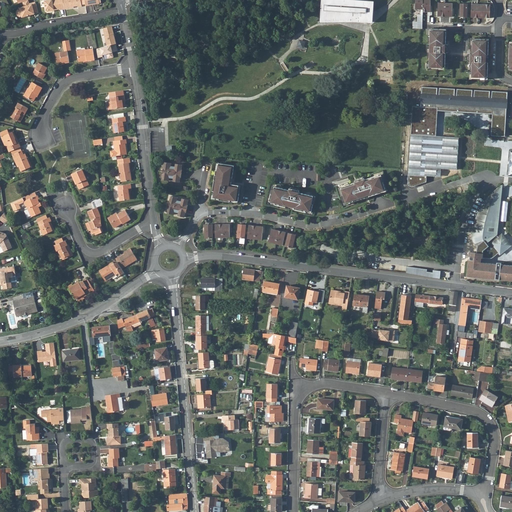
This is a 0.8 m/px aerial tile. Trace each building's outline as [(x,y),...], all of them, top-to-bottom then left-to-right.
[(28,0),(27,0),(23,2),(24,6),(19,7),(19,8),(18,9),(16,12),(17,15),(20,17),(21,16),(22,17),(27,16),(26,14),(29,14),(29,15),(38,13),(35,2),(29,3),(28,0)] [(62,0),(47,0),(44,1),(46,11),(47,12),(51,12),(52,10),(54,10),(60,9),(60,10),(64,9),(62,0)] [(62,0),(64,9),(74,8),(74,7),(77,6),(78,7),(82,6),(81,5),(80,0),(62,0)] [(366,20),(367,1),(357,0),(321,0),(320,20),(353,19),(366,20)] [(415,0),(415,9),(421,10),(423,10),(423,0),(415,0)] [(471,0),(471,4),(471,18),(492,18),(492,7),(490,7),(490,5),(486,5),(486,3),(478,2),(478,0),(471,0)] [(374,1),(367,1),(366,20),(353,19),(353,21),(373,22),(374,1)] [(423,10),(421,10),(421,15),(417,15),(417,22),(413,22),(413,28),(422,29),(423,12),(423,10)] [(112,27),(98,31),(100,41),(110,39),(109,35),(114,34),(112,27)] [(438,29),(430,29),(430,35),(428,35),(428,44),(430,44),(430,52),(428,52),(427,63),(429,63),(429,69),(437,69),(437,67),(445,68),(445,53),(447,53),(447,44),(445,44),(446,31),(438,31),(438,29)] [(113,39),(100,42),(105,60),(117,57),(113,39)] [(481,39),(473,39),(473,45),(471,45),(471,53),(469,53),(468,62),(470,62),(470,72),(472,72),(472,79),(487,79),(488,62),(486,62),(486,55),(488,55),(488,41),(481,41),(481,39)] [(81,52),(77,52),(78,63),(84,62),(87,61),(87,62),(94,61),(93,49),(86,50),(81,50),(81,52)] [(56,63),(61,62),(64,62),(65,63),(69,63),(67,52),(54,54),(56,63)] [(45,75),(43,74),(44,72),(46,68),(38,63),(32,75),(42,80),(45,75)] [(26,94),(24,98),(33,103),(37,96),(38,96),(42,89),(31,83),(28,90),(27,89),(25,93),(26,94)] [(493,114),(492,135),(504,136),(507,98),(508,92),(492,91),(492,92),(490,91),(475,90),(473,90),(457,89),(455,89),(439,88),(437,88),(422,87),(421,106),(413,106),(408,182),(408,184),(409,185),(409,186),(410,186),(412,187),(413,186),(414,186),(426,182),(427,176),(437,176),(437,168),(441,169),(457,170),(459,137),(436,136),(438,111),(438,107),(441,108),(440,111),(493,114)] [(123,92),(110,93),(111,102),(107,103),(108,111),(125,109),(124,101),(123,92)] [(17,110),(12,120),(20,124),(28,110),(19,105),(16,109),(17,110)] [(123,115),(112,116),(113,116),(113,120),(112,120),(114,134),(125,133),(124,127),(123,127),(122,123),(125,123),(125,118),(123,118),(123,115)] [(8,148),(10,153),(11,152),(20,148),(21,148),(19,143),(17,144),(15,140),(17,139),(15,136),(14,136),(13,133),(9,134),(7,130),(1,133),(0,135),(6,148),(8,148)] [(122,141),(114,142),(113,142),(114,152),(110,153),(111,158),(126,156),(125,145),(126,145),(125,141),(122,141)] [(21,151),(12,155),(14,159),(16,158),(20,167),(22,172),(32,168),(30,164),(29,164),(27,159),(25,154),(23,155),(21,151)] [(118,165),(121,183),(131,181),(128,164),(130,164),(129,159),(117,161),(118,165)] [(163,165),(163,171),(181,173),(182,169),(181,169),(182,164),(175,163),(175,166),(171,166),(171,163),(165,162),(164,165),(163,165)] [(234,165),(219,163),(218,170),(216,170),(212,191),(214,191),(213,197),(219,198),(219,200),(230,202),(230,200),(238,201),(239,193),(237,193),(239,185),(231,184),(234,165)] [(72,174),(74,179),(75,179),(78,185),(80,189),(89,185),(83,170),(72,174)] [(181,173),(163,171),(162,176),(162,179),(169,180),(169,177),(173,178),(173,181),(180,182),(180,177),(181,177),(181,173)] [(355,183),(341,187),(343,195),(342,195),(344,203),(350,201),(351,203),(362,199),(361,197),(368,195),(369,196),(380,193),(380,191),(386,189),(383,182),(381,182),(379,175),(365,179),(355,183)] [(333,181),(335,188),(349,184),(347,177),(333,181)] [(511,265),(501,265),(501,263),(497,262),(497,264),(481,262),(481,257),(489,258),(491,258),(492,258),(493,257),(495,256),(496,256),(497,255),(498,254),(499,253),(500,254),(511,245),(502,234),(499,237),(498,236),(498,233),(502,184),(499,189),(496,191),(493,194),(490,197),(488,199),(486,202),(484,204),(482,207),(481,209),(480,211),(478,214),(477,217),(476,220),(474,225),(474,228),(473,230),(473,234),(474,239),(475,242),(476,243),(477,246),(477,253),(469,252),(469,256),(470,256),(470,259),(469,259),(467,276),(496,279),(496,278),(499,278),(499,279),(511,280),(511,265)] [(130,185),(117,187),(119,202),(130,201),(129,194),(128,194),(128,191),(130,190),(130,185)] [(289,190),(275,186),(273,194),(271,194),(269,201),(275,203),(275,204),(286,207),(286,205),(294,207),(294,209),(305,212),(305,210),(311,212),(313,204),(311,204),(313,196),(299,192),(289,190)] [(30,195),(10,204),(13,212),(19,210),(17,206),(18,205),(23,203),(25,207),(26,206),(31,217),(40,214),(38,208),(41,207),(39,203),(38,204),(37,200),(38,200),(37,196),(36,196),(34,193),(30,195)] [(170,198),(169,204),(187,208),(188,205),(187,205),(189,200),(182,198),(181,201),(177,200),(178,197),(171,195),(171,198),(170,198)] [(187,208),(169,204),(167,210),(168,210),(167,213),(174,214),(174,211),(178,212),(178,215),(184,217),(186,212),(187,208)] [(89,224),(86,226),(88,231),(90,231),(92,235),(94,234),(95,236),(101,234),(99,228),(101,227),(99,215),(96,208),(87,212),(91,222),(88,223),(89,224)] [(8,220),(5,212),(0,217),(0,219),(3,222),(8,220)] [(116,215),(107,221),(113,230),(119,226),(119,225),(121,224),(122,226),(130,221),(124,212),(117,216),(116,215)] [(47,219),(38,223),(43,235),(54,231),(51,225),(50,225),(49,222),(50,222),(48,218),(47,219)] [(213,238),(212,224),(205,224),(205,238),(213,238)] [(246,224),(238,224),(237,237),(240,238),(239,243),(244,244),(246,224)] [(255,239),(256,226),(249,225),(247,238),(255,239)] [(262,240),(263,226),(256,226),(255,239),(262,240)] [(275,243),(279,230),(272,229),(268,242),(275,243)] [(0,230),(0,243),(3,251),(12,247),(6,233),(0,230)] [(282,245),(286,232),(279,230),(275,243),(282,245)] [(296,235),(288,233),(285,246),(293,248),(296,235)] [(56,245),(54,245),(57,251),(59,250),(63,260),(73,256),(68,245),(67,246),(65,241),(63,242),(56,245)] [(119,257),(115,259),(117,262),(121,269),(137,259),(130,248),(123,253),(124,254),(119,257)] [(121,269),(117,262),(114,264),(113,262),(109,264),(110,265),(104,269),(103,268),(99,271),(105,281),(115,274),(117,277),(124,273),(121,269)] [(14,266),(1,268),(1,273),(0,273),(0,281),(1,281),(1,284),(2,284),(2,286),(3,289),(10,288),(10,283),(11,283),(16,282),(14,266)] [(427,269),(407,266),(406,273),(426,276),(432,277),(433,272),(427,271),(427,269)] [(244,268),(243,279),(259,281),(261,270),(244,268)] [(441,271),(433,270),(433,272),(432,277),(440,278),(441,271)] [(214,290),(214,291),(218,291),(219,278),(202,278),(201,290),(214,290)] [(72,284),(67,286),(74,299),(76,298),(78,302),(84,299),(83,297),(94,291),(87,279),(79,283),(79,282),(73,286),(72,284)] [(265,281),(263,291),(277,294),(279,284),(265,281)] [(288,285),(286,297),(298,299),(300,288),(288,285)] [(308,289),(305,304),(313,305),(314,302),(321,303),(322,293),(319,292),(308,289)] [(341,309),(346,310),(349,292),(344,291),(344,293),(336,292),(336,291),(330,290),(328,302),(334,303),(334,305),(342,306),(341,309)] [(450,290),(449,305),(456,305),(457,302),(458,291),(450,290)] [(32,291),(22,294),(23,299),(13,301),(17,316),(37,311),(32,291)] [(377,291),(374,308),(381,309),(382,299),(385,299),(386,292),(377,291)] [(355,294),(353,305),(364,307),(363,311),(367,312),(369,296),(355,294)] [(415,296),(414,305),(423,306),(423,302),(430,303),(431,296),(415,294),(415,296)] [(205,295),(196,296),(196,309),(205,309),(205,295)] [(402,295),(398,323),(411,325),(412,320),(408,320),(411,296),(402,295)] [(431,296),(430,303),(442,304),(446,304),(446,299),(442,298),(442,297),(431,296)] [(481,299),(462,297),(457,331),(464,332),(468,307),(480,309),(481,299)] [(511,308),(503,307),(501,323),(506,323),(511,323),(511,308)] [(143,311),(138,313),(141,321),(155,315),(152,308),(143,312),(143,311)] [(122,317),(118,319),(119,327),(126,325),(128,331),(134,330),(133,327),(142,324),(141,321),(138,313),(123,319),(122,317)] [(196,316),(196,335),(206,335),(206,331),(209,331),(209,313),(206,313),(206,316),(196,316)] [(439,324),(436,343),(444,344),(446,335),(448,335),(449,330),(446,330),(447,325),(443,324),(444,320),(436,319),(435,323),(439,324)] [(292,321),(288,336),(296,338),(299,322),(294,321),(292,321)] [(478,331),(497,333),(499,323),(480,321),(478,331)] [(109,325),(93,326),(94,336),(110,335),(109,325)] [(166,328),(153,329),(153,332),(156,332),(157,340),(166,340),(166,328)] [(372,329),(371,337),(378,338),(378,339),(394,341),(395,330),(389,329),(389,330),(379,329),(379,330),(372,329)] [(279,335),(275,334),(264,333),(264,337),(270,338),(269,343),(273,344),(273,342),(277,343),(276,348),(284,349),(286,349),(286,346),(285,346),(286,341),(287,336),(279,335)] [(206,335),(196,335),(197,349),(207,348),(207,335),(206,335)] [(461,338),(458,360),(470,362),(473,340),(461,338)] [(346,343),(345,351),(350,352),(351,346),(354,347),(355,344),(346,343)] [(57,366),(54,344),(46,344),(47,353),(45,354),(45,352),(43,352),(42,351),(38,352),(39,362),(50,361),(51,367),(57,366)] [(167,347),(155,348),(156,360),(168,359),(167,347)] [(284,349),(276,348),(275,354),(283,356),(284,349)] [(63,351),(64,362),(80,360),(79,349),(70,350),(70,351),(63,351)] [(249,350),(248,357),(255,359),(257,350),(249,349),(249,350)] [(209,352),(199,352),(199,361),(200,361),(200,368),(210,367),(213,367),(214,366),(214,361),(213,360),(209,360),(209,352)] [(282,360),(270,357),(267,371),(279,374),(282,360)] [(301,358),(300,366),(304,366),(304,365),(307,366),(306,369),(317,370),(318,360),(301,358)] [(348,358),(346,372),(359,374),(361,360),(348,358)] [(325,359),(324,370),(338,371),(340,361),(325,359)] [(369,363),(367,375),(380,377),(382,365),(369,363)] [(13,366),(13,377),(31,376),(31,367),(21,367),(21,365),(13,366)] [(120,366),(112,367),(113,376),(121,375),(120,366)] [(168,366),(158,367),(158,368),(159,378),(159,379),(170,377),(168,366)] [(391,379),(406,381),(408,369),(393,367),(391,379)] [(408,369),(406,381),(421,383),(422,371),(408,369)] [(481,372),(480,381),(490,382),(491,373),(481,372)] [(434,384),(428,383),(427,388),(434,389),(434,390),(444,391),(446,377),(435,376),(434,384)] [(197,378),(198,390),(206,390),(208,390),(206,377),(197,378)] [(278,384),(268,384),(268,398),(268,401),(278,402),(278,398),(278,384)] [(453,385),(451,395),(473,399),(475,389),(453,385)] [(208,390),(206,390),(207,394),(198,395),(199,408),(212,407),(211,394),(214,394),(214,390),(208,390)] [(485,390),(480,400),(493,407),(498,397),(485,390)] [(119,393),(105,395),(107,412),(118,411),(116,397),(120,397),(119,393)] [(166,393),(151,395),(152,406),(168,403),(166,393)] [(320,399),(319,408),(334,410),(335,401),(320,399)] [(357,399),(356,413),(366,414),(367,399),(357,399)] [(266,409),(266,421),(284,421),(284,413),(281,413),(281,406),(268,405),(268,409),(266,409)] [(70,411),(66,411),(67,424),(71,423),(71,424),(80,423),(80,419),(82,419),(82,421),(87,420),(87,418),(92,418),(90,406),(86,407),(86,408),(80,408),(81,410),(70,411)] [(59,424),(64,424),(64,418),(63,408),(58,408),(58,409),(50,410),(50,411),(41,411),(41,417),(47,417),(47,422),(51,422),(51,423),(54,422),(54,424),(59,424)] [(399,423),(397,430),(404,432),(412,433),(414,421),(418,422),(419,412),(414,411),(413,421),(401,418),(402,416),(396,415),(394,422),(399,423)] [(424,413),(422,422),(428,423),(428,424),(436,426),(438,415),(424,413)] [(235,414),(223,415),(224,420),(227,420),(227,424),(226,424),(226,429),(240,428),(239,419),(235,419),(235,414)] [(174,415),(164,417),(166,429),(175,428),(174,415)] [(361,435),(371,436),(371,430),(372,430),(372,422),(370,422),(371,418),(357,417),(357,422),(362,422),(361,435)] [(310,424),(309,432),(321,433),(322,423),(326,424),(326,419),(322,419),(311,418),(311,424),(310,424)] [(462,420),(446,418),(444,430),(451,431),(452,428),(461,429),(462,420)] [(38,440),(37,433),(39,433),(38,428),(35,428),(35,424),(30,424),(29,421),(23,421),(24,429),(26,428),(27,441),(38,440)] [(118,422),(107,423),(107,424),(108,428),(109,428),(110,437),(107,437),(107,444),(121,443),(120,434),(118,435),(118,422)] [(271,428),(270,442),(281,442),(281,429),(271,428)] [(207,443),(208,456),(221,455),(221,450),(228,449),(229,448),(229,441),(224,441),(224,438),(219,438),(219,433),(215,433),(204,433),(204,440),(206,440),(206,443),(207,443)] [(478,433),(468,433),(468,448),(478,448),(478,433)] [(175,435),(164,436),(166,454),(177,453),(175,435)] [(309,440),(308,454),(324,455),(324,448),(320,448),(320,441),(309,440)] [(354,442),(352,461),(362,462),(364,443),(354,442)] [(48,444),(37,444),(37,453),(36,453),(37,466),(48,465),(47,452),(48,452),(48,444)] [(118,447),(109,448),(109,457),(108,458),(108,466),(118,465),(117,457),(119,457),(118,447)] [(272,453),(272,465),(282,466),(283,453),(272,453)] [(394,453),(392,471),(402,472),(405,455),(394,453)] [(470,458),(468,472),(478,474),(481,460),(470,458)] [(164,460),(155,461),(155,463),(156,468),(165,467),(164,460)] [(352,461),(351,461),(351,465),(355,465),(354,479),(365,480),(366,466),(365,466),(365,462),(362,462),(352,461)] [(309,462),(308,476),(317,477),(318,462),(309,462)] [(438,466),(436,477),(453,479),(455,468),(438,466)] [(0,487),(6,487),(6,472),(11,472),(10,467),(0,467),(0,487)] [(175,468),(164,469),(166,488),(177,486),(175,468)] [(415,468),(413,477),(428,479),(430,470),(415,468)] [(48,469),(34,470),(35,481),(38,481),(39,490),(40,490),(49,489),(51,489),(50,479),(49,479),(48,469)] [(222,488),(225,488),(226,476),(229,477),(231,477),(232,472),(230,472),(230,470),(226,470),(226,472),(222,472),(221,475),(214,475),(213,493),(221,494),(222,488)] [(269,490),(268,494),(272,494),(282,495),(282,490),(283,490),(283,474),(273,474),(272,474),(272,475),(268,475),(267,476),(267,482),(268,483),(272,483),(272,489),(269,490)] [(509,489),(509,488),(510,481),(511,475),(502,474),(500,487),(509,489)] [(94,496),(94,490),(94,489),(96,486),(96,479),(79,479),(80,484),(81,484),(82,489),(83,489),(84,491),(82,493),(82,496),(85,498),(93,497),(95,495),(94,496)] [(307,483),(306,497),(318,498),(318,495),(322,495),(322,488),(319,488),(319,484),(307,483)] [(340,492),(339,501),(355,503),(355,493),(340,492)] [(187,493),(168,494),(169,504),(167,504),(167,511),(188,509),(188,503),(187,493)] [(38,495),(28,495),(28,501),(36,500),(36,511),(49,511),(46,511),(46,507),(48,507),(47,500),(38,500),(38,495)] [(511,497),(502,496),(500,506),(511,507),(511,497)] [(219,511),(220,507),(217,507),(217,501),(217,499),(206,498),(204,511),(219,511)] [(283,498),(272,498),(272,505),(269,505),(269,509),(272,510),(272,511),(282,511),(283,498)] [(92,502),(79,502),(80,511),(78,511),(90,511),(92,511),(92,502)] [(417,503),(405,511),(424,511),(428,510),(423,502),(419,505),(417,503)]
